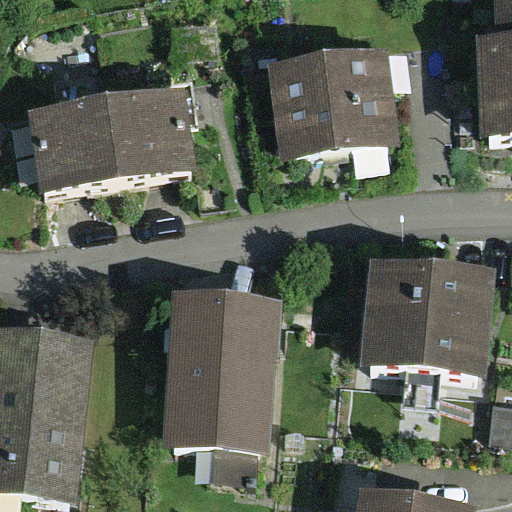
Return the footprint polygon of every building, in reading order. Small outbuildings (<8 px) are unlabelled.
[(495,158),(511,157),(511,12),(490,13),(495,158)] [(293,177),(414,160),(400,64),(280,81),(293,177)] [(192,108),(30,133),(42,214),(205,189),(192,108)] [(506,402),(511,329),(511,290),(380,280),(371,392),(506,402)] [(280,469),(289,322),(181,316),(173,463),(280,469)] [(0,511),(83,511),(103,363),(0,349),(0,511)]
